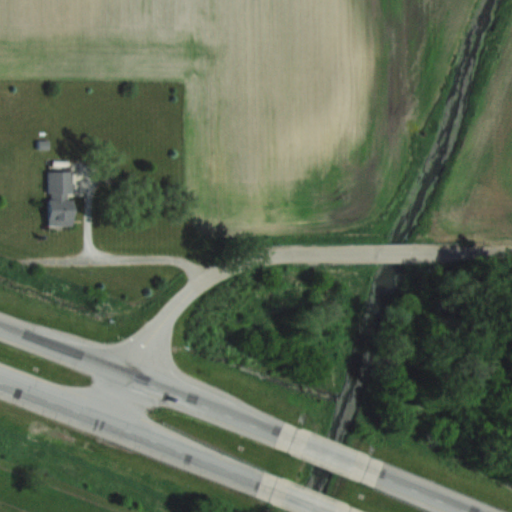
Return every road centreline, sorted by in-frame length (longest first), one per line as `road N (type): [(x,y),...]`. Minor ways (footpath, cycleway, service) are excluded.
road 1 (residential): [(97,417),(168,315),(218,273),(257,259),(390,253)]
road 2 (trunk): [(279,434),(0,326)]
road 3 (trunk): [(0,380),(259,480)]
